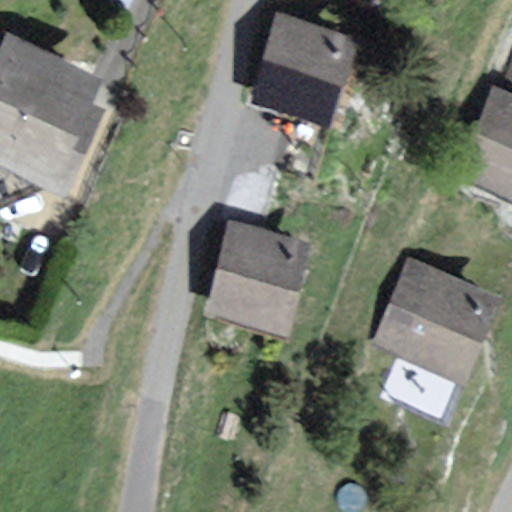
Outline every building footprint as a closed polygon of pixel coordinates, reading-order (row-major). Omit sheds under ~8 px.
[(375,37),(289,15),(265,105),(352,128),(375,37)] [(90,79),(13,44),(0,72),(0,158),(62,187),(97,111),(79,103),(90,79)] [(511,67),(467,174),(511,192),(511,67)] [(332,246),(244,227),(224,316),(312,335),(332,246)] [(511,300),(511,292),(418,259),(386,348),(483,382),(511,300)]
